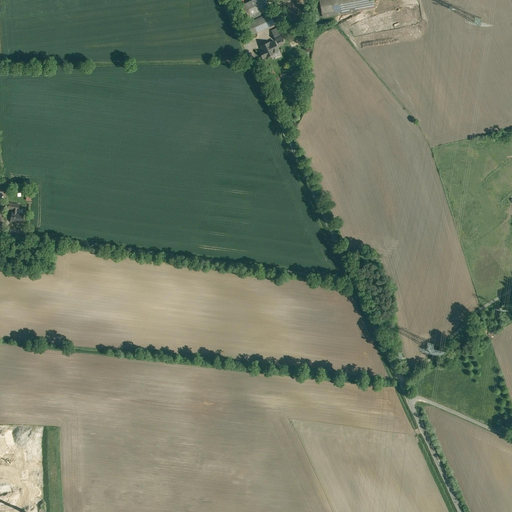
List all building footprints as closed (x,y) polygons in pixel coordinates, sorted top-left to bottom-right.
[(260,0),(252,0),(241,6),(247,17),(265,8),(260,0)] [(319,0),(323,17),(375,7),(373,0),(319,0)] [(270,13),(247,23),(252,34),(275,24),(270,13)] [(280,32),(274,35),(277,41),(283,38),(280,32)] [(274,40),(270,43),(270,42),(261,46),(264,52),(261,54),(263,58),(267,56),(269,57),(270,56),(271,54),(275,53),(274,52),(279,50),(274,40)] [(12,212),(11,221),(23,223),(24,214),(18,213),(18,209),(13,209),(13,212),(12,212)]
